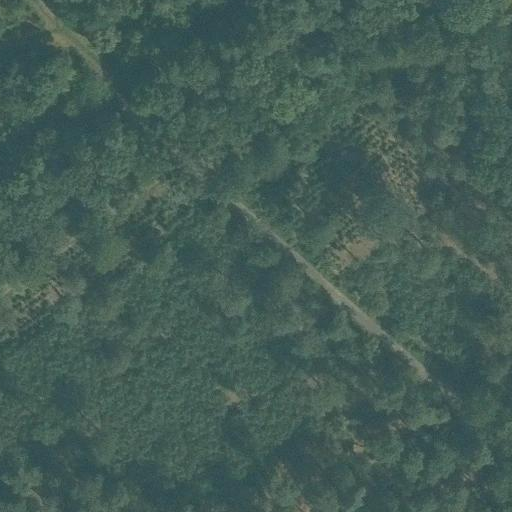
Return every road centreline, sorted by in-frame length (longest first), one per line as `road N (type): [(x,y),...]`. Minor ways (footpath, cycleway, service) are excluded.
road 1 (track): [(511,451),(175,165)]
road 2 (track): [(417,0),(175,165)]
road 3 (track): [(175,165),(0,284)]
